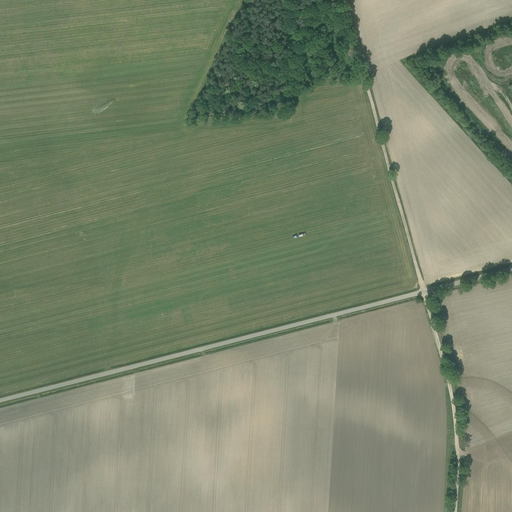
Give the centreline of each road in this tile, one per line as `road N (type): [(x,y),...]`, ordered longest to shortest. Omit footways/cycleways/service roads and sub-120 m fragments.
road 1 (unclassified): [(0,400),(423,291)]
road 2 (track): [(345,0),(423,291)]
road 3 (unclassified): [(455,511),(451,397),(423,291)]
